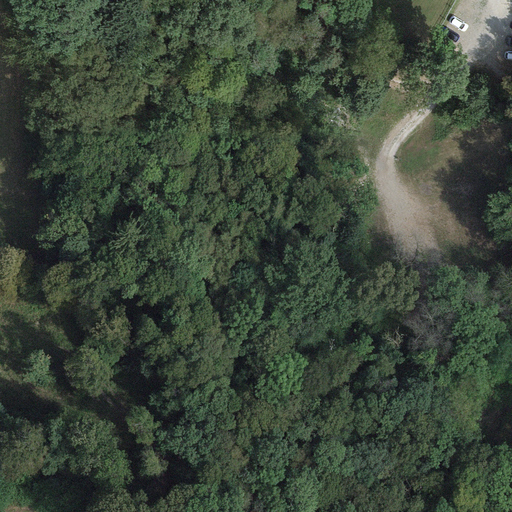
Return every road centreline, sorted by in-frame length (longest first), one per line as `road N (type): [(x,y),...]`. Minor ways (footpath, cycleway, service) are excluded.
road 1 (track): [(121,0),(98,34),(45,195),(0,207)]
road 2 (track): [(410,112),(353,68),(297,71),(254,0)]
